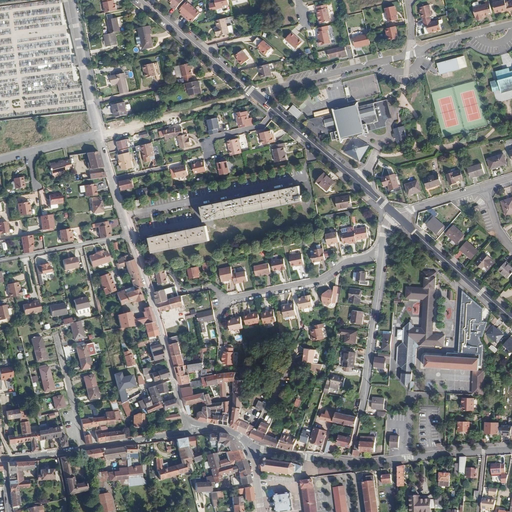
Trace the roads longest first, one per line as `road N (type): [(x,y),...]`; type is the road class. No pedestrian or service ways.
road 1 (residential): [(511,24),(258,97)]
road 2 (residential): [(511,449),(353,463),(253,448)]
road 3 (residential): [(184,416),(130,235)]
road 4 (secondary): [(258,97),(396,216)]
road 5 (residential): [(182,432),(4,459)]
road 6 (residential): [(230,299),(321,279),(383,253)]
road 7 (residential): [(361,411),(383,253)]
road 8 (secondary): [(396,216),(511,318)]
road 9 (secondary): [(143,0),(250,90)]
road 10 (residential): [(95,121),(71,0)]
